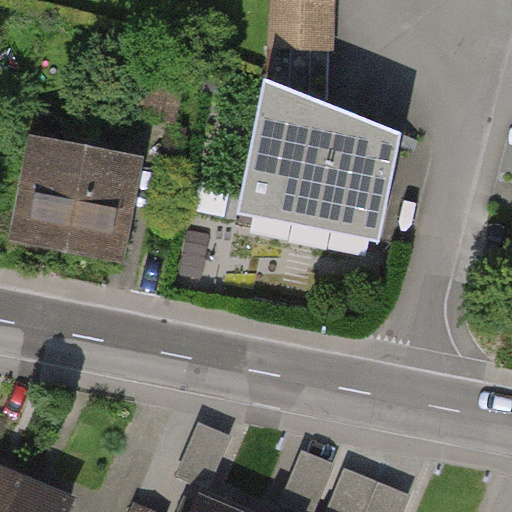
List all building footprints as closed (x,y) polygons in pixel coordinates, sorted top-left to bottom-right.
[(277,0),(276,49),(329,50),(330,0),(277,0)] [(266,94),(244,200),(383,228),(403,134),(328,106),(329,50),(276,49),(274,97),(266,94)] [(186,74),(156,68),(146,117),(176,123),(186,74)] [(27,232),(116,249),(131,169),(104,163),(106,149),(71,143),(68,158),(42,153),(27,232)] [(331,511),(409,511),(417,494),(352,465),(331,511)] [(0,474),(0,511),(10,511),(22,484),(0,474)] [(67,511),(71,504),(22,484),(10,511),(67,511)] [(242,511),(207,497),(201,511),(242,511)]
